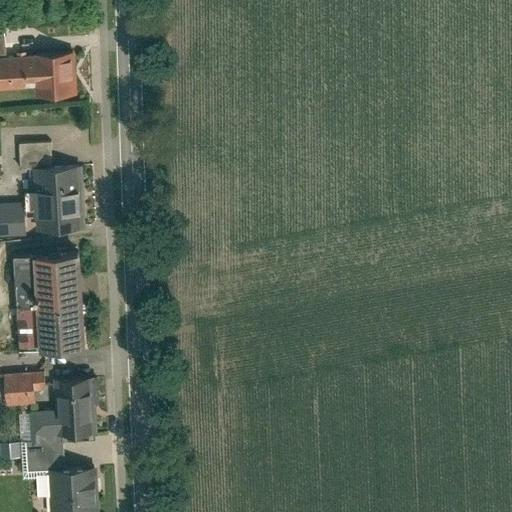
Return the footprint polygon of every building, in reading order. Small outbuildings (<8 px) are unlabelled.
[(0,42),(0,73),(25,72),(26,84),(64,81),(61,38),(0,42)] [(78,161),(30,164),(35,225),(82,222),(78,161)] [(14,198),(0,198),(0,232),(17,232),(14,198)] [(26,336),(73,334),(67,240),(20,243),(26,332),(26,336)] [(26,332),(20,243),(1,244),(7,333),(26,332)] [(29,359),(0,361),(0,390),(21,389),(20,376),(30,375),(29,359)] [(17,397),(19,426),(83,421),(79,364),(42,367),(44,395),(17,397)] [(19,456),(17,439),(0,440),(1,458),(19,456)] [(35,458),(38,505),(85,502),(82,455),(35,458)]
